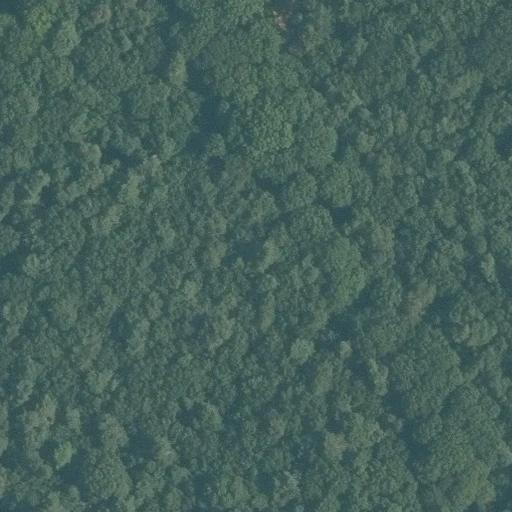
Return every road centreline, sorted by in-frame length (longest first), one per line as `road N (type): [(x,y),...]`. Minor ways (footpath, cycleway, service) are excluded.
road 1 (track): [(427,0),(268,106),(0,258)]
road 2 (track): [(391,338),(291,159)]
road 3 (track): [(291,159),(204,0)]
